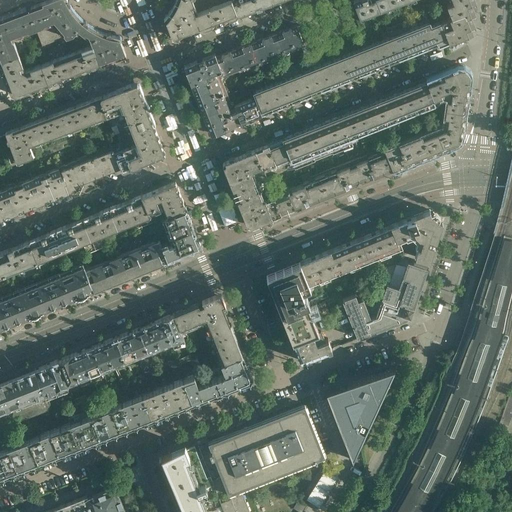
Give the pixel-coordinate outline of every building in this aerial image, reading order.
[(126,54),(121,41),(119,36),(115,36),(110,35),(108,34),(105,33),(101,31),(97,30),(94,28),(92,27),(88,24),(85,23),(84,22),(83,21),(81,19),(79,17),(78,16),(75,12),(74,11),(72,9),(70,5),(69,4),(68,2),(66,0),(45,0),(44,1),(45,3),(58,38),(86,27),(92,43),(100,64),(126,54)] [(175,0),(175,1),(174,3),(173,5),(172,7),(171,9),(192,2),(196,0),(175,0)] [(228,20),(220,0),(196,0),(192,2),(201,26),(202,28),(204,29),(228,20)] [(238,16),(231,0),(220,0),(228,20),(238,16)] [(279,0),(278,0),(231,0),(238,16),(256,9),(257,11),(262,9),(261,7),(279,0)] [(391,9),(387,0),(355,0),(353,1),(361,21),(391,9)] [(412,1),(411,0),(387,0),(391,9),(412,1)] [(477,4),(476,2),(474,0),(444,0),(451,17),(471,10),(472,11),(474,10),(472,6),(477,4)] [(58,38),(45,3),(44,1),(15,12),(23,32),(34,28),(40,45),(58,38)] [(201,26),(192,2),(171,9),(169,12),(166,15),(167,15),(165,17),(164,17),(172,37),(201,26)] [(476,28),(475,25),(472,18),(476,16),(474,10),(472,11),(471,10),(451,17),(441,21),(444,29),(454,25),(456,30),(446,34),(449,42),(473,33),(471,30),(476,28)] [(12,36),(23,32),(15,12),(0,17),(0,59),(18,53),(12,36)] [(418,51),(410,29),(406,20),(386,28),(389,37),(398,59),(418,51)] [(446,34),(444,29),(441,21),(431,25),(429,21),(428,22),(419,25),(428,48),(437,44),(439,46),(445,44),(449,42),(446,34)] [(262,114),(255,97),(232,106),(220,74),(242,66),(244,70),(302,48),(305,54),(310,52),(306,41),(303,42),(297,25),(216,56),(215,53),(194,61),(185,65),(184,66),(184,67),(190,82),(195,94),(211,133),(211,134),(212,133),(223,129),(262,114)] [(428,48),(419,25),(410,29),(418,51),(428,48)] [(456,30),(454,25),(444,29),(446,34),(456,30)] [(122,37),(123,44),(130,42),(129,36),(122,37)] [(398,59),(389,37),(380,41),(389,63),(398,59)] [(389,63),(380,41),(370,45),(379,67),(389,63)] [(100,64),(92,43),(64,54),(72,75),(85,70),(86,68),(88,69),(90,68),(91,66),(93,67),(100,64)] [(379,67),(370,45),(360,49),(369,71),(379,67)] [(369,71),(360,49),(351,52),(360,75),(369,71)] [(360,75),(351,52),(341,56),(350,79),(360,75)] [(13,95),(25,69),(18,53),(0,59),(0,65),(1,68),(3,69),(2,71),(3,73),(5,74),(4,76),(11,93),(13,95)] [(72,75),(64,54),(36,65),(44,85),(56,81),(57,79),(59,79),(61,79),(62,77),(64,78),(72,75)] [(350,79),(341,56),(332,60),(341,82),(350,79)] [(341,82),(332,60),(322,64),(331,86),(341,82)] [(312,94),(303,72),(299,63),(279,71),(283,80),(291,102),(312,94)] [(331,86),(322,64),(312,68),(321,90),(331,86)] [(44,85),(36,65),(25,69),(13,95),(16,96),(33,89),(34,87),(36,88),(38,87),(39,85),(41,86),(44,85)] [(321,90),(312,68),(303,72),(312,94),(321,90)] [(468,87),(469,77),(469,76),(469,75),(469,74),(469,73),(468,72),(468,71),(467,70),(466,69),(465,69),(464,68),(463,68),(462,68),(460,68),(459,68),(458,68),(439,76),(426,81),(435,102),(438,101),(439,99),(438,97),(442,95),(443,95),(444,95),(445,96),(450,90),(465,93),(465,92),(466,88),(468,87)] [(291,102),(283,80),(273,84),(282,106),(291,102)] [(435,103),(435,102),(426,81),(417,85),(426,107),(434,103),(435,103)] [(165,153),(151,118),(136,82),(131,84),(131,83),(130,83),(124,86),(123,86),(124,87),(116,90),(115,90),(109,92),(108,93),(96,98),(95,97),(89,99),(89,100),(97,124),(109,119),(114,133),(116,132),(120,142),(112,145),(120,166),(122,170),(122,171),(123,171),(124,171),(140,164),(141,163),(140,163),(148,159),(149,160),(149,161),(158,157),(159,156),(158,155),(165,153)] [(282,106),(273,84),(263,88),(272,110),(282,106)] [(426,107),(417,85),(407,89),(416,111),(426,107)] [(272,110),(263,88),(254,91),(253,91),(255,96),(255,97),(262,114),(272,110)] [(416,111),(407,89),(398,92),(407,115),(416,111)] [(464,110),(466,99),(465,97),(466,96),(467,94),(465,92),(465,93),(450,90),(445,96),(446,97),(447,98),(447,99),(445,108),(464,110)] [(407,115),(398,92),(369,104),(378,126),(387,123),(390,131),(401,127),(397,118),(407,115)] [(97,124),(89,100),(88,100),(81,102),(81,103),(78,105),(69,108),(68,108),(68,107),(61,110),(62,110),(61,111),(70,134),(97,124)] [(378,126),(369,104),(360,107),(369,130),(378,126)] [(372,138),(369,130),(360,107),(341,115),(350,137),(358,134),(362,143),(372,138)] [(460,128),(462,127),(462,125),(461,123),(463,122),(464,110),(445,108),(443,125),(436,128),(444,148),(456,143),(458,142),(459,141),(460,140),(460,139),(461,138),(461,137),(461,134),(460,132),(460,128)] [(70,134),(61,111),(60,111),(60,110),(54,113),(53,114),(41,118),(40,118),(34,120),(33,121),(42,145),(70,134)] [(353,146),(350,137),(341,115),(269,143),(276,162),(290,156),(295,169),(315,161),(313,155),(317,153),(316,151),(329,145),(333,154),(353,146)] [(42,145),(33,121),(32,121),(26,123),(26,124),(13,129),(12,128),(6,131),(6,132),(5,132),(6,134),(8,138),(7,138),(7,139),(8,142),(9,142),(15,156),(12,157),(14,161),(15,162),(34,155),(31,149),(42,145)] [(444,148),(436,128),(410,138),(418,158),(425,155),(426,153),(428,154),(430,153),(431,151),(433,152),(444,148)] [(418,158),(410,138),(384,149),(392,169),(403,164),(404,162),(406,163),(408,162),(409,160),(411,161),(418,158)] [(250,226),(366,179),(392,169),(384,149),(383,147),(311,177),(309,172),(300,176),(303,184),(289,190),(288,188),(287,189),(287,190),(274,195),(263,167),(276,162),(269,143),(225,161),(223,162),(223,163),(223,165),(224,169),(224,170),(225,171),(226,172),(244,216),(243,218),(244,220),(245,220),(247,224),(247,225),(249,226),(250,225),(250,226)] [(120,166),(112,145),(111,145),(81,157),(81,158),(58,167),(65,183),(68,192),(82,186),(80,182),(120,166)] [(65,183),(58,167),(45,173),(54,197),(68,192),(65,183)] [(54,197),(45,173),(37,176),(37,174),(30,176),(31,178),(18,183),(28,208),(54,197)] [(186,208),(182,197),(175,181),(141,195),(152,222),(162,218),(186,208)] [(28,208),(18,183),(11,186),(10,184),(4,187),(5,189),(0,190),(0,217),(0,219),(28,208)] [(152,222),(141,195),(109,207),(118,228),(133,221),(138,232),(154,226),(153,225),(152,222)] [(100,235),(118,228),(109,207),(83,218),(95,250),(104,246),(100,235)] [(190,218),(186,208),(162,218),(166,227),(190,218)] [(400,247),(397,239),(407,235),(406,233),(411,231),(414,230),(415,231),(414,231),(415,234),(419,238),(422,239),(422,238),(423,239),(422,241),(420,247),(418,246),(415,257),(429,261),(434,245),(433,245),(434,240),(436,241),(442,221),(439,220),(439,218),(433,212),(431,213),(429,209),(300,262),(309,284),(400,247)] [(95,250),(83,218),(56,229),(64,250),(82,242),(87,253),(95,250)] [(160,240),(169,237),(194,227),(190,218),(166,227),(161,229),(156,231),(159,238),(160,240)] [(173,246),(197,236),(194,227),(169,237),(173,246)] [(46,257),(64,250),(56,229),(29,240),(41,270),(41,271),(50,267),(46,257)] [(193,249),(199,247),(200,244),(197,236),(173,246),(168,248),(166,244),(162,246),(167,259),(193,249)] [(153,264),(155,263),(162,261),(167,259),(162,246),(160,240),(159,238),(85,268),(94,289),(102,286),(102,285),(103,284),(104,283),(106,284),(121,278),(121,277),(122,276),(123,275),(125,276),(141,270),(140,270),(142,268),(143,268),(145,268),(153,265),(153,264)] [(41,270),(29,240),(28,241),(25,241),(23,243),(0,251),(0,262),(4,274),(15,270),(19,279),(41,270)] [(511,241),(507,240),(481,322),(471,347),(461,378),(446,414),(428,454),(399,509),(397,511),(426,511),(451,464),(471,421),(485,385),(495,355),(503,328),(511,296),(511,241)] [(410,318),(426,272),(428,265),(414,260),(413,263),(408,261),(398,289),(386,285),(376,316),(371,318),(363,299),(358,301),(356,294),(343,300),(358,338),(410,318)] [(317,304),(313,294),(309,284),(300,262),(268,275),(267,275),(267,276),(277,299),(276,299),(280,308),(283,316),(285,321),(292,339),(293,340),(321,329),(326,327),(323,318),(321,314),(317,304)] [(94,289),(85,268),(84,265),(72,269),(82,294),(89,291),(94,289)] [(82,294),(72,269),(61,274),(70,298),(75,296),(75,297),(82,294)] [(70,298),(61,274),(49,279),(59,303),(59,302),(70,298)] [(59,303),(49,279),(38,283),(47,307),(48,307),(58,303),(59,303)] [(47,308),(47,307),(38,283),(26,288),(36,312),(43,309),(47,308)] [(36,312),(26,288),(15,293),(24,317),(29,315),(36,312)] [(229,320),(222,304),(224,303),(225,304),(226,304),(221,292),(202,300),(203,302),(199,304),(205,320),(204,321),(208,331),(230,322),(229,320)] [(24,317),(15,293),(3,297),(13,321),(24,317)] [(13,321),(3,297),(0,298),(0,323),(1,326),(2,326),(1,326),(12,321),(12,322),(13,321)] [(328,311),(324,301),(317,304),(321,314),(328,311)] [(205,320),(199,304),(198,302),(186,308),(193,325),(204,321),(205,320)] [(485,315),(487,308),(488,307),(473,302),(470,309),(471,310),(471,311),(485,315)] [(193,325),(186,308),(173,313),(181,330),(193,325)] [(184,337),(181,330),(173,313),(162,318),(172,342),(184,337)] [(336,323),(332,314),(323,318),(326,327),(336,323)] [(172,342),(162,318),(151,322),(150,322),(160,347),(172,342)] [(160,347),(150,322),(150,323),(139,327),(149,351),(160,347)] [(212,339),(233,330),(230,322),(208,331),(212,339)] [(149,351),(139,327),(138,327),(128,332),(137,356),(149,351)] [(332,349),(328,338),(325,339),(321,329),(293,340),(294,344),(297,350),(301,361),(332,349)] [(215,347),(236,338),(233,330),(212,339),(215,347)] [(137,356),(128,332),(127,332),(120,334),(116,336),(125,360),(137,356)] [(125,360),(116,336),(111,338),(104,341),(114,365),(125,360)] [(218,355),(239,346),(236,338),(215,347),(218,355)] [(114,365),(104,341),(93,345),(92,345),(102,370),(114,365)] [(102,370),(92,345),(92,346),(81,350),(91,375),(102,370)] [(222,363),(243,354),(239,346),(218,355),(222,363)] [(92,379),(91,375),(81,350),(80,350),(81,350),(69,355),(79,379),(81,383),(92,379)] [(248,366),(243,354),(222,363),(220,363),(223,371),(224,371),(226,374),(248,366)] [(79,379),(69,355),(58,359),(68,384),(79,379)] [(68,384),(58,359),(46,364),(56,389),(68,384)] [(190,366),(188,361),(178,365),(180,370),(190,366)] [(56,389),(46,364),(45,364),(46,364),(35,369),(44,393),(56,389)] [(250,381),(252,376),(248,366),(226,374),(216,378),(222,391),(250,381)] [(352,460),(383,390),(394,366),(374,373),(347,384),(347,385),(339,381),(341,386),(341,387),(340,386),(326,392),(352,460)] [(0,428),(50,408),(44,393),(35,369),(11,378),(0,382),(0,428)] [(203,399),(197,383),(193,374),(183,378),(193,403),(203,399)] [(222,391),(216,378),(216,376),(197,383),(203,399),(222,391)] [(193,403),(183,378),(173,382),(182,407),(193,403)] [(182,407),(173,382),(162,386),(172,411),(182,407)] [(172,411),(162,386),(152,390),(162,414),(172,411)] [(162,414),(152,390),(142,394),(151,419),(162,414)] [(151,419),(142,394),(132,398),(141,422),(151,419)] [(88,401),(86,395),(74,400),(76,406),(86,402),(88,401)] [(141,422),(132,398),(121,402),(131,427),(141,422)] [(131,427),(121,402),(111,406),(121,430),(131,427)] [(325,456),(313,425),(305,404),(208,442),(211,449),(209,450),(211,455),(213,455),(228,493),(235,491),(325,456)] [(121,430),(111,406),(101,410),(111,434),(121,430)] [(111,434),(101,410),(91,414),(100,439),(111,434)] [(100,439),(91,414),(80,418),(90,443),(100,439)] [(90,443),(80,418),(70,422),(80,447),(90,443)] [(80,447),(70,422),(60,426),(69,451),(80,447)] [(69,451),(60,426),(50,430),(59,455),(69,451)] [(59,455),(50,430),(40,434),(49,459),(59,455)] [(49,459),(40,434),(29,438),(39,463),(49,459)] [(39,463),(29,438),(19,442),(28,467),(39,463)] [(28,467),(19,442),(9,446),(18,471),(28,467)] [(224,511),(219,497),(217,491),(213,493),(202,464),(195,445),(186,449),(185,446),(171,452),(171,451),(161,455),(165,464),(163,465),(172,487),(171,487),(175,498),(180,511),(224,511)] [(18,471),(9,446),(0,449),(0,454),(8,475),(18,471)] [(311,488),(325,467),(322,465),(308,487),(311,488)] [(321,505),(337,473),(324,466),(308,499),(321,505)] [(125,511),(124,510),(124,509),(121,501),(118,493),(115,487),(110,489),(110,488),(93,495),(88,497),(87,495),(43,511),(125,511)] [(249,511),(243,494),(237,496),(235,491),(228,493),(219,497),(224,511),(249,511)] [(302,511),(306,506),(297,500),(293,508),(300,511),(302,511)]
